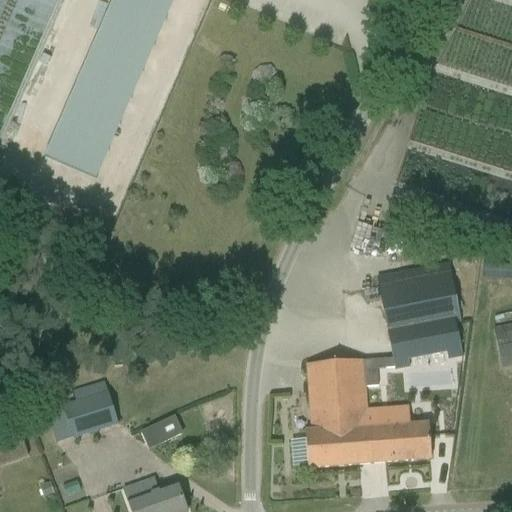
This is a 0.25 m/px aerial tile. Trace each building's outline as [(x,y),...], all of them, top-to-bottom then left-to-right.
[(452,273),(379,288),(396,373),(464,359),(456,323),(462,322),(452,273)] [(219,313),(229,315),(233,302),(223,299),(219,313)] [(501,371),(511,368),(511,328),(493,332),(501,371)] [(362,362),(343,364),(348,430),(354,429),(355,442),(361,441),(361,446),(370,445),(371,466),(430,462),(428,424),(380,428),(379,410),(366,411),(364,389),(378,388),(376,370),(363,371),(362,362)] [(308,471),(371,466),(370,445),(361,446),(361,441),(355,442),(354,429),(348,430),(343,364),(307,367),(312,432),(305,433),(308,471)] [(72,440),(99,432),(118,425),(108,395),(62,410),(72,440)] [(158,426),(166,443),(182,435),(174,418),(158,426)] [(0,468),(28,458),(15,420),(0,425),(0,468)] [(213,463),(205,455),(197,463),(204,471),(213,463)] [(123,491),(130,511),(186,511),(177,486),(157,493),(153,481),(123,491)] [(50,485),(39,488),(43,499),(54,496),(50,485)]
